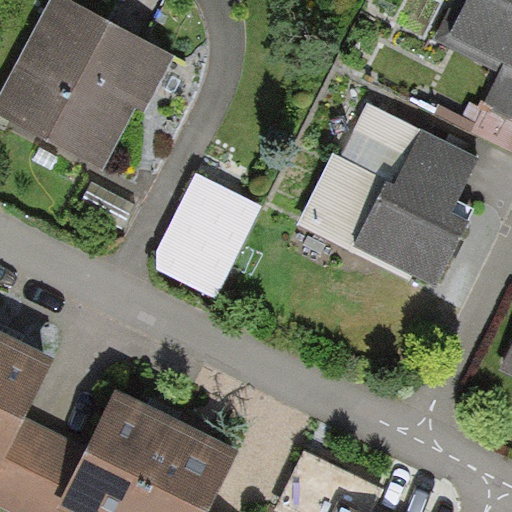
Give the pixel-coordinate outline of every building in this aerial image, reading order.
[(175,59),(61,0),(53,0),(0,101),(0,120),(104,175),(138,111),(146,115),(175,59)] [(511,0),(468,0),(461,16),(447,9),(432,40),(500,74),(473,128),(511,147),(511,0)] [(335,156),(301,225),(435,290),(467,225),(452,218),(481,159),(369,105),(342,160),(335,156)] [(266,209),(197,174),(158,256),(157,272),(217,303),(266,209)] [(0,506),(11,511),(49,511),(50,511),(49,511),(214,511),(243,457),(117,394),(89,448),(35,421),(64,365),(0,333),(0,506)] [(511,348),(501,372),(511,377),(511,348)] [(305,455),(277,511),(375,511),(385,493),(305,455)]
